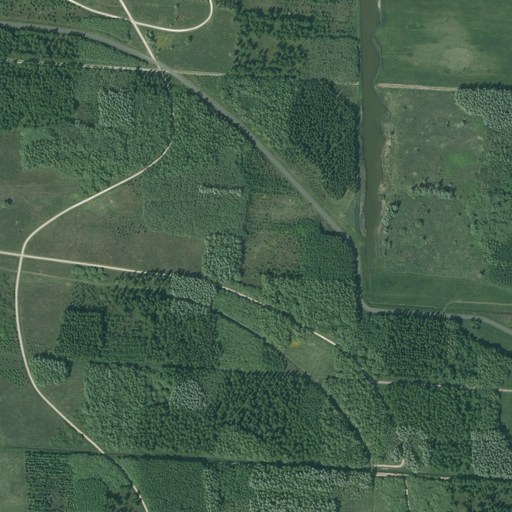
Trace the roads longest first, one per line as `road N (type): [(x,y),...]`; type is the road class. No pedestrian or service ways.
road 1 (track): [(371,468),(355,430),(311,378),(214,312),(142,288),(0,269)]
road 2 (track): [(437,386),(0,357)]
road 3 (track): [(356,83),(0,60)]
road 4 (track): [(511,94),(378,84)]
